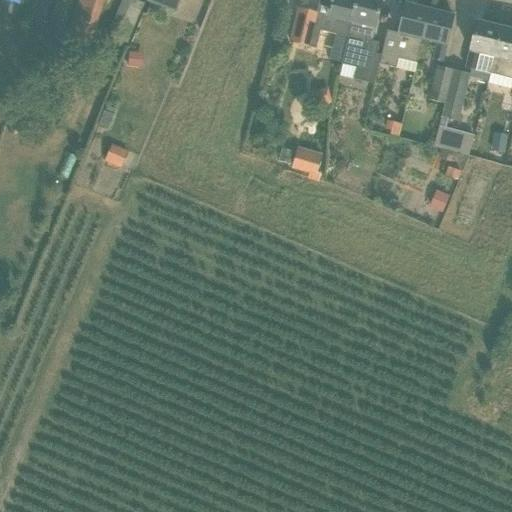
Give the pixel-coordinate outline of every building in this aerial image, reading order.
[(19,5),(2,0),(0,7),(0,25),(12,29),(19,5)] [(46,23),(52,0),(36,0),(31,19),(46,23)] [(88,54),(104,0),(78,0),(64,47),(88,54)] [(144,3),(136,0),(122,0),(108,33),(127,42),(144,3)] [(150,0),(149,4),(178,14),(182,0),(150,0)] [(331,34),(348,38),(351,24),(356,0),(331,0),(327,19),(316,17),(309,46),(315,48),(320,31),(331,34)] [(371,44),(382,0),(356,0),(351,24),(348,38),(337,78),(339,79),(342,68),(355,71),(352,82),(369,86),(378,45),(371,44)] [(418,57),(422,41),(430,11),(406,5),(399,33),(387,31),(381,55),(379,64),(396,68),(398,60),(417,64),(418,57)] [(442,63),(454,17),(430,11),(422,41),(437,45),(433,61),(442,63)] [(316,17),(298,12),(290,43),(308,48),(309,46),(316,17)] [(490,74),(490,73),(501,29),(477,23),(466,68),(490,74)] [(511,31),(501,29),(490,73),(504,77),(504,78),(511,79),(511,31)] [(127,67),(138,68),(139,54),(129,53),(127,67)] [(438,67),(429,101),(443,104),(452,71),(438,67)] [(447,120),(458,122),(469,75),(452,71),(443,104),(444,105),(434,147),(456,152),(469,156),(470,147),(471,147),(474,136),(445,129),(447,120)] [(116,116),(104,111),(97,127),(110,132),(116,116)] [(397,138),(398,134),(401,125),(387,121),(384,130),(391,132),(389,136),(397,138)] [(504,154),(506,144),(493,143),(492,153),(504,154)] [(112,145),(104,162),(121,170),(129,153),(112,145)] [(317,174),(322,158),(297,151),(292,167),(310,172),(317,174)] [(370,181),(341,169),(335,184),(363,196),(370,181)] [(448,169),(445,176),(458,181),(460,173),(448,169)] [(442,214),(449,197),(436,191),(429,208),(442,214)]
